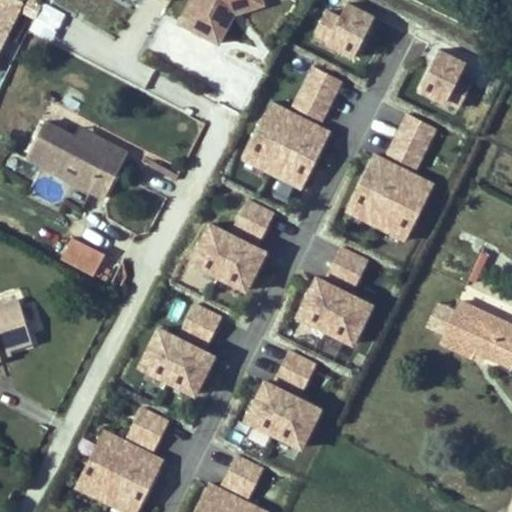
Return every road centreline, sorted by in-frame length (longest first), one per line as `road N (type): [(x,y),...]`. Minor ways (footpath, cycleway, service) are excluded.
road 1 (residential): [(164,511),(400,45)]
road 2 (residential): [(25,511),(227,119)]
